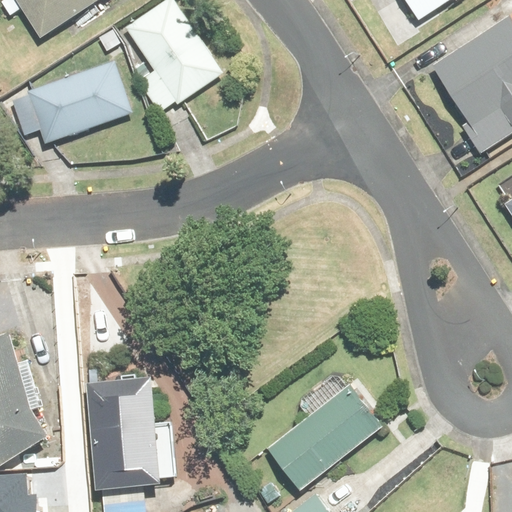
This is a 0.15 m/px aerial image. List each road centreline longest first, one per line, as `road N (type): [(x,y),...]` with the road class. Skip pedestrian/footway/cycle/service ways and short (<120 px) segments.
road 1 (residential): [(357,125),(247,183),(147,218),(0,226)]
road 2 (residential): [(511,420),(481,423),(447,391),(417,273)]
road 3 (residential): [(410,218),(454,249),(511,341)]
road 4 (residential): [(275,0),(357,125)]
